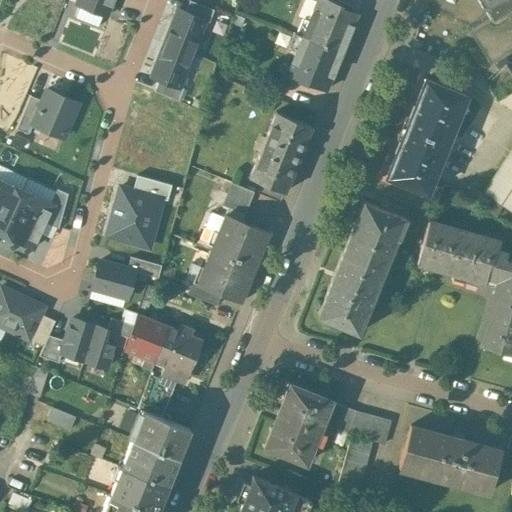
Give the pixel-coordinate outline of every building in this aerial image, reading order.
[(77,0),(76,4),(106,16),(112,0),(77,0)] [(196,0),(190,0),(187,8),(207,15),(210,16),(213,6),(196,0)] [(341,4),(330,0),(316,0),(308,22),(304,20),(298,34),(341,52),(357,13),(340,7),(341,4)] [(511,0),(484,0),(494,16),(474,28),(483,44),(471,51),(477,62),(490,67),(493,60),(501,54),(511,47),(511,0)] [(195,49),(207,15),(187,8),(177,4),(165,39),(195,49)] [(455,17),(427,6),(410,48),(481,76),(498,102),(511,93),(511,71),(501,54),(493,60),(490,67),(477,62),(471,51),(483,44),(474,28),(470,23),(455,17)] [(298,34),(293,33),(287,47),(296,51),(289,69),(294,71),(291,79),(308,86),(309,83),(326,90),(341,52),(298,34)] [(183,87),(195,49),(165,39),(152,76),(160,79),(183,87)] [(406,127),(446,144),(456,120),(452,118),(461,95),(465,97),(466,95),(425,78),(415,105),(413,104),(409,113),(411,114),(406,127)] [(183,87),(160,79),(156,91),(178,99),(183,87)] [(32,121),(66,136),(81,99),(47,85),(41,98),(32,121)] [(311,97),(288,87),(283,101),(306,110),(311,97)] [(28,131),(32,121),(41,98),(31,94),(17,127),(28,131)] [(276,112),(249,178),(284,193),(311,126),(276,112)] [(446,144),(406,127),(400,140),(399,140),(395,150),(396,150),(386,176),(426,192),(427,190),(423,189),(432,166),(436,167),(446,144)] [(511,149),(484,192),(511,211),(511,149)] [(22,190),(0,179),(0,232),(2,233),(22,190)] [(254,192),(233,183),(224,204),(229,206),(245,213),(246,213),(254,192)] [(115,187),(101,237),(144,249),(158,199),(115,187)] [(68,193),(57,189),(50,203),(53,204),(45,222),(58,228),(68,193)] [(38,197),(22,190),(2,233),(33,248),(45,222),(53,204),(50,203),(38,197)] [(407,218),(364,201),(337,267),(380,285),(388,265),(385,264),(396,237),(399,238),(407,218)] [(245,213),(229,206),(225,214),(242,221),(245,213)] [(242,221),(225,214),(211,250),(254,268),(269,232),(242,221)] [(452,274),(464,231),(429,222),(418,264),(452,274)] [(464,231),(452,274),(488,283),(490,275),(497,249),(499,241),(464,231)] [(511,261),(508,260),(510,253),(497,249),(490,275),(501,278),(482,345),(511,353),(511,261)] [(254,268),(211,250),(204,268),(206,269),(201,282),(198,281),(198,282),(197,284),(221,294),(241,302),(254,268)] [(100,257),(93,286),(130,296),(137,267),(100,257)] [(380,285),(337,267),(318,315),(360,332),(380,285)] [(221,294),(197,284),(198,282),(193,280),(188,292),(217,304),(221,294)] [(0,286),(0,323),(33,338),(43,314),(48,303),(1,283),(0,286)] [(97,320),(72,312),(65,336),(61,348),(86,356),(97,320)] [(167,325),(137,313),(125,348),(135,353),(153,360),(167,325)] [(33,338),(46,343),(50,332),(55,318),(43,314),(33,338)] [(97,320),(86,356),(109,364),(121,327),(97,320)] [(193,329),(178,323),(176,329),(191,334),(193,329)] [(176,329),(167,325),(153,360),(164,364),(177,369),(191,334),(176,329)] [(61,348),(65,336),(50,332),(46,343),(42,354),(58,358),(61,348)] [(201,339),(191,334),(177,369),(164,364),(160,374),(183,384),(201,339)] [(153,360),(135,353),(131,363),(149,370),(153,360)] [(24,361),(15,388),(26,391),(34,365),(24,361)] [(46,371),(34,365),(26,391),(38,396),(46,371)] [(149,374),(136,407),(143,410),(162,417),(175,384),(149,374)] [(330,400),(288,383),(263,445),(305,463),(330,400)] [(356,410),(342,405),(334,426),(349,432),(356,410)] [(74,416),(50,406),(45,419),(69,429),(74,416)] [(162,417),(143,410),(132,439),(178,457),(190,429),(162,417)] [(390,420),(356,410),(349,432),(347,436),(350,437),(372,443),(373,439),(384,442),(390,420)] [(500,449),(411,425),(399,468),(489,492),(500,449)] [(350,437),(333,502),(355,508),(372,443),(350,437)] [(178,457),(132,439),(121,466),(167,485),(178,457)] [(105,447),(93,442),(89,454),(101,458),(105,447)] [(156,511),(167,485),(121,466),(110,493),(155,511),(156,511)] [(240,507),(253,511),(287,511),(289,509),(295,492),(294,492),(252,475),(240,507)] [(31,499),(13,490),(7,502),(25,511),(31,499)] [(155,511),(110,493),(102,511),(155,511)]
